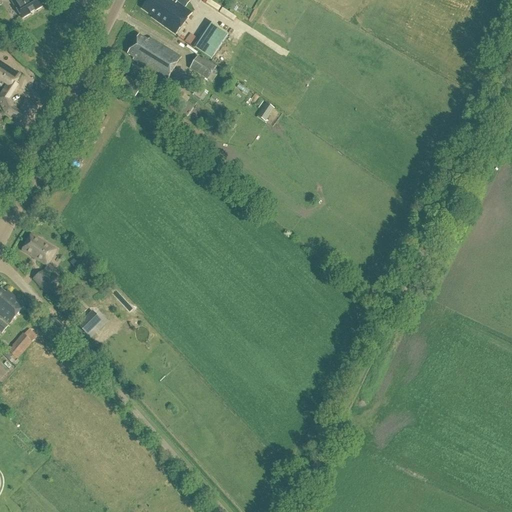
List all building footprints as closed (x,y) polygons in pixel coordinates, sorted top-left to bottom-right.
[(12,7),(20,19),(42,6),(38,0),(8,0),(13,7),(12,7)] [(172,0),(150,0),(144,9),(153,16),(153,18),(177,36),(194,14),(176,0),(175,2),(172,0)] [(193,50),(211,61),(228,35),(210,24),(193,50)] [(151,44),(141,37),(129,55),(135,58),(133,61),(139,65),(138,66),(166,84),(182,59),(153,41),(151,44)] [(187,71),(204,82),(213,70),(195,58),(187,71)] [(0,81),(6,85),(0,94),(0,103),(4,112),(16,120),(12,127),(24,133),(29,124),(31,125),(41,106),(24,98),(18,111),(11,106),(7,99),(19,81),(16,79),(19,75),(0,61),(0,81)] [(120,89),(129,96),(137,85),(128,79),(120,89)] [(260,117),(267,122),(275,109),(268,105),(260,117)] [(19,250),(46,267),(55,250),(28,234),(19,250)] [(31,278),(45,294),(60,281),(54,274),(48,279),(40,270),(31,278)] [(25,307),(8,293),(6,295),(2,292),(0,293),(0,317),(10,326),(25,307)] [(88,323),(96,331),(108,319),(99,311),(88,323)] [(0,333),(4,336),(10,329),(0,320),(0,333)] [(143,326),(138,330),(143,336),(148,333),(143,326)] [(29,330),(7,356),(16,363),(38,337),(29,330)]
